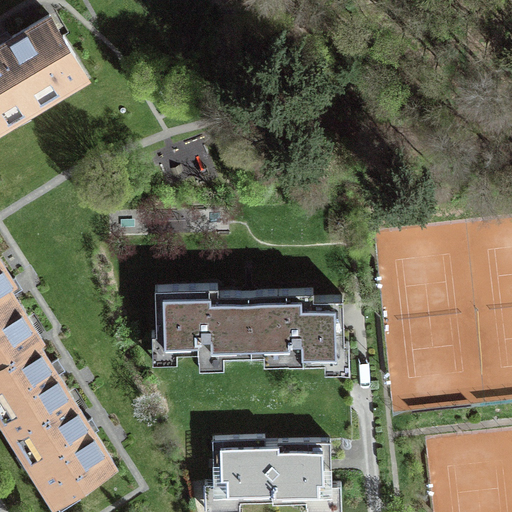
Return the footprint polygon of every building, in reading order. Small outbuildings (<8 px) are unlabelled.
[(49,14),(0,42),(0,122),(0,123),(85,73),(49,14)] [(0,361),(41,336),(17,299),(8,284),(14,280),(0,258),(0,361)] [(213,352),(251,351),(249,289),(218,289),(218,282),(157,284),(155,284),(156,331),(159,331),(159,349),(199,348),(199,353),(199,355),(213,355),(213,352)] [(342,359),(342,339),(344,339),(343,293),(340,293),(314,294),(313,287),(249,289),(251,351),(251,352),(289,350),(289,360),(342,359)] [(0,411),(14,433),(73,396),(58,373),(37,340),(42,337),(41,336),(0,361),(0,411)] [(96,433),(73,396),(14,433),(54,498),(113,460),(96,433)] [(306,504),(327,503),(326,481),(331,481),(330,437),(265,439),(265,434),(213,435),(214,481),(219,480),(220,501),(241,500),(241,498),(272,498),(272,500),(306,499),(306,504)]
